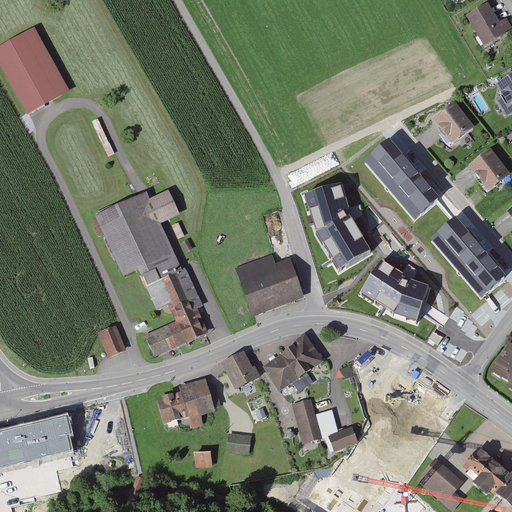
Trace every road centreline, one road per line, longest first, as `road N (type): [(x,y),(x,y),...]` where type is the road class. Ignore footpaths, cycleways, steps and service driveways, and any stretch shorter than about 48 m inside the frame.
road 1 (track): [(231,348),(103,112),(69,102),(43,122),(42,147),(147,378)]
road 2 (tertiary): [(6,403),(147,378),(315,323),(372,333),(463,386)]
road 3 (track): [(315,323),(281,189),(177,0)]
road 4 (residential): [(511,260),(399,129)]
